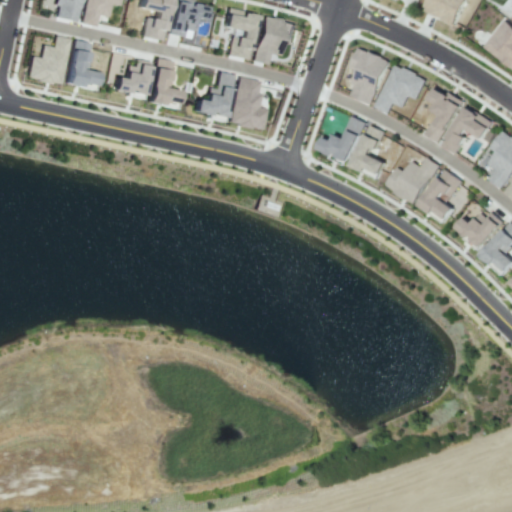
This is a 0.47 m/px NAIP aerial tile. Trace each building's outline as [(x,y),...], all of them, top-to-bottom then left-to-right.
[(77,0),(73,22),(51,17),(53,5),(50,4),(50,0),(77,0)] [(82,0),(118,0),(117,8),(107,6),(105,17),(93,14),(91,25),(78,22),(82,0)] [(137,0),(168,0),(159,43),(136,38),(141,16),(152,19),(153,11),(136,7),(137,0)] [(172,0),(191,0),(191,3),(204,6),(201,20),(191,18),(186,38),(166,34),(172,0)] [(424,10),(429,0),(466,0),(456,21),(453,26),(441,20),(442,19),(424,10)] [(225,8),(221,27),(239,31),(237,37),(228,35),(224,56),(245,61),(255,14),(225,8)] [(260,15),(293,24),(287,45),(280,43),(276,57),(266,54),(263,65),(248,61),(260,15)] [(511,67),(484,46),(505,18),(511,23),(511,67)] [(52,34),(68,38),(56,84),(46,84),(21,78),(27,55),(34,57),(38,43),(48,46),(52,34)] [(70,39),(87,43),(83,61),(87,61),(85,71),(93,72),(90,90),(60,84),(70,39)] [(358,48),(389,62),(369,105),(348,96),(353,85),(351,84),(357,71),(349,68),(358,48)] [(152,56),(170,60),(164,88),(175,91),(171,111),(141,104),(152,56)] [(133,58),(147,62),(138,99),(108,91),(111,76),(120,78),(123,65),(131,67),(133,58)] [(394,64),(425,81),(415,99),(407,95),(400,108),(391,104),(386,114),(371,107),(394,64)] [(229,75),(218,119),(188,112),(191,97),(202,99),(205,86),(210,87),(214,71),(229,75)] [(258,80),(256,91),(258,92),(256,106),(263,108),(258,131),(231,126),(224,121),(234,75),(258,80)] [(434,86),(462,102),(438,143),(423,135),(436,114),(431,111),(435,103),(426,98),(434,86)] [(465,106),(492,123),(482,140),(464,130),(462,134),(465,136),(454,154),(440,145),(465,106)] [(353,116),(367,123),(347,165),(316,150),(323,136),(332,140),(334,135),(342,139),(353,116)] [(369,123),(348,166),(376,180),(384,163),(368,155),(371,148),(375,150),(385,130),(369,123)] [(502,131),(511,139),(511,169),(499,186),(490,178),(497,170),(487,162),(494,154),(487,149),(502,131)] [(426,158),(438,166),(412,205),(383,185),(397,166),(404,171),(411,160),(420,167),(426,158)] [(445,169),(461,182),(445,203),(453,208),(441,224),(417,206),(445,169)] [(511,180),(511,198),(503,191),(511,180)] [(491,213),(502,223),(476,251),(461,238),(464,236),(455,228),(465,217),(471,223),(481,212),(487,217),(491,213)] [(510,220),(511,221),(511,245),(505,253),(511,260),(511,264),(501,276),(478,255),(510,220)]
